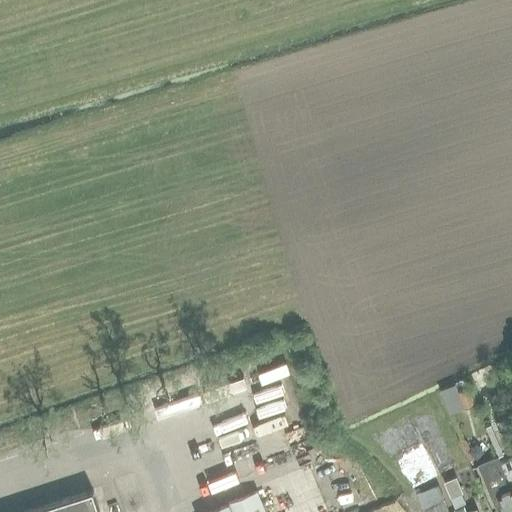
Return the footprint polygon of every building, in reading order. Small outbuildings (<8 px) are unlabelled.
[(467,388),(459,391),(465,408),(474,404),(467,388)] [(511,453),(511,427),(500,432),(510,454),(511,453)] [(212,469),(239,461),(237,452),(210,460),(212,469)] [(511,453),(506,457),(498,460),(504,474),(511,491),(511,453)] [(511,511),(511,491),(504,474),(498,460),(497,456),(478,464),(497,511),(511,511)] [(456,478),(444,482),(450,497),(462,493),(456,478)] [(427,511),(445,511),(449,511),(438,485),(419,492),(427,511)] [(98,511),(91,489),(18,511),(98,511)] [(265,511),(257,492),(208,511),(265,511)]
